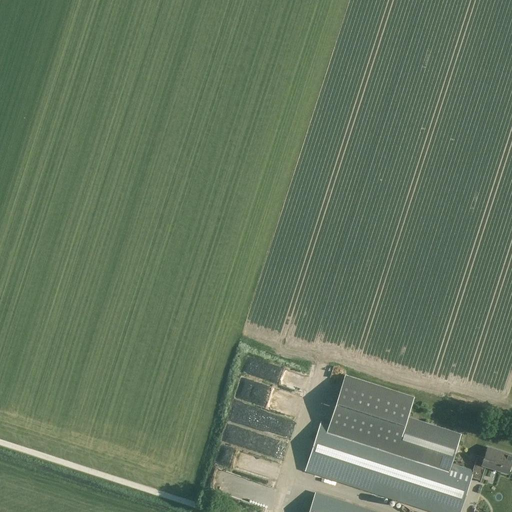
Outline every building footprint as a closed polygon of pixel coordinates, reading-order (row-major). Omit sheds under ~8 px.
[(330,377),(340,377),(340,367),(330,367),(330,377)] [(321,422),(305,471),(431,511),(459,511),(471,477),(473,471),(472,471),(451,464),(460,434),(459,435),(407,418),(413,399),(345,377),(329,425),(321,422)] [(236,442),(238,431),(226,429),(224,439),(236,442)] [(477,455),(472,471),(473,471),(471,477),(481,481),(485,466),(508,473),(511,459),(511,455),(487,448),(484,458),(477,455)] [(210,486),(229,492),(232,479),(213,474),(210,486)] [(374,511),(316,493),(310,511),(374,511)] [(290,511),(296,511),(301,502),(291,498),(286,510),(290,511)]
